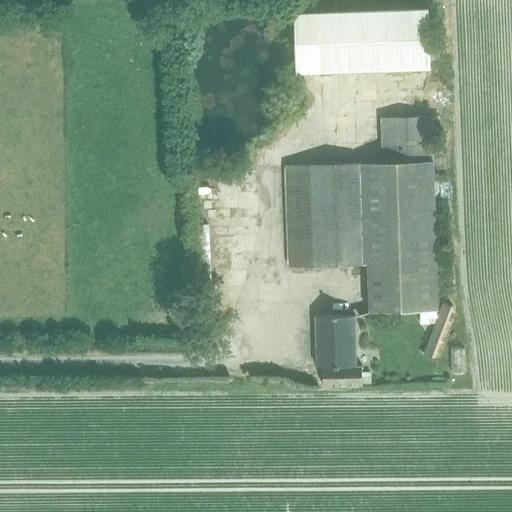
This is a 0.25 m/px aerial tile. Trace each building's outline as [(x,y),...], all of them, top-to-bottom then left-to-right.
[(319,12),(296,13),(297,72),(321,71),(430,68),(428,9),(319,12)] [(421,310),(438,309),(432,116),(381,118),(383,162),(286,166),(289,265),(369,263),(370,312),(421,310)] [(435,322),(424,353),(434,356),(453,305),(443,301),(438,313),(435,322)] [(438,309),(421,310),(421,323),(435,322),(438,313),(438,309)] [(324,386),(363,385),(362,365),(357,365),(356,315),(316,315),(317,366),(318,366),(318,367),(323,367),(324,386)] [(459,343),(446,343),(447,366),(460,365),(459,343)]
